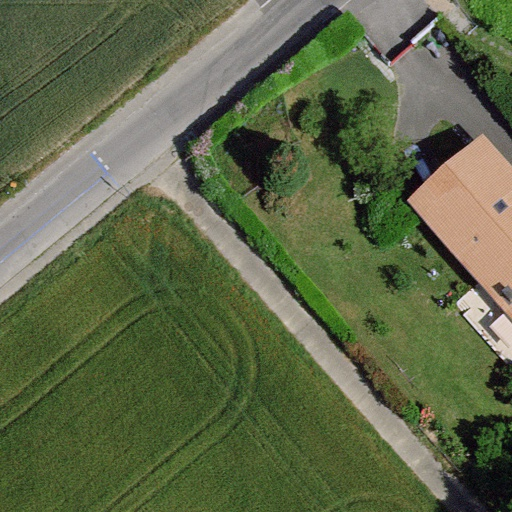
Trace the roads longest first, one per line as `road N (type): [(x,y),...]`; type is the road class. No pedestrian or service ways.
road 1 (motorway): [(488,511),(297,0)]
road 2 (residential): [(0,255),(313,0)]
